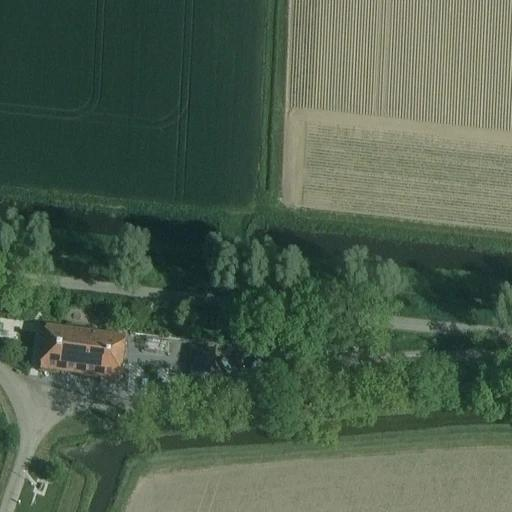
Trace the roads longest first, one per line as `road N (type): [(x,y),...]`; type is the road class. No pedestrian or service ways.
road 1 (tertiary): [(511,335),(0,275)]
road 2 (track): [(511,300),(0,243)]
road 3 (track): [(0,183),(511,239)]
road 4 (unclassified): [(45,398),(197,404),(349,360),(511,355)]
road 5 (track): [(117,511),(132,470),(511,441)]
road 6 (track): [(283,0),(273,213)]
road 7 (unclassified): [(5,511),(45,398)]
